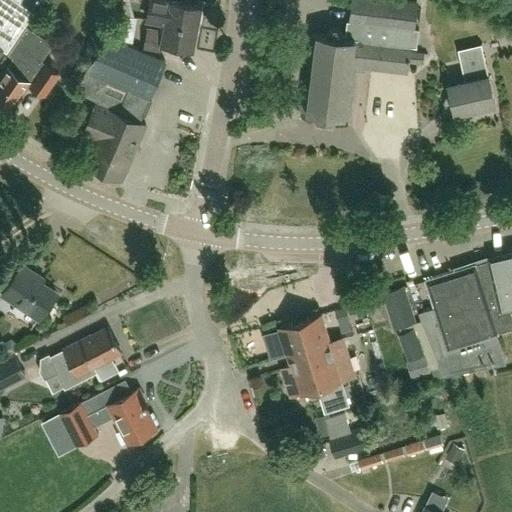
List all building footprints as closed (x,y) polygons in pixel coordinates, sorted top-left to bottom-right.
[(6,53),(34,13),(14,0),(0,0),(0,53),(2,50),(6,53)] [(149,21),(197,29),(201,7),(169,1),(162,0),(152,0),(151,11),(150,11),(149,21)] [(333,28),(328,32),(327,35),(317,34),(316,35),(311,34),(301,111),(307,111),(306,113),(317,114),(316,120),(333,123),(334,116),(345,118),(345,117),(350,117),(357,67),(408,73),(409,62),(423,64),(424,54),(410,52),(411,47),(416,48),(419,30),(414,29),(417,3),(393,0),(352,0),(350,22),(347,22),(345,35),(344,35),(344,34),(340,29),(333,28)] [(162,31),(148,28),(144,48),(160,51),(161,44),(193,50),(197,29),(164,23),(162,31)] [(22,97),(30,86),(44,95),(58,74),(40,62),(52,45),(27,28),(9,55),(14,58),(0,78),(0,101),(11,109),(20,95),(22,97)] [(152,100),(149,99),(149,97),(165,61),(108,36),(86,71),(85,70),(76,91),(97,100),(83,133),(95,138),(84,163),(122,180),(146,125),(141,123),(152,100)] [(454,113),(494,104),(481,45),(458,50),(463,73),(470,71),(472,79),(447,85),(450,97),(446,98),(444,102),(446,110),(450,113),(454,112),(454,113)] [(511,328),(511,318),(507,305),(511,304),(511,254),(488,261),(489,266),(477,270),(496,334),(511,328)] [(40,320),(57,293),(35,278),(37,274),(22,264),(2,294),(40,320)] [(426,282),(434,308),(418,313),(422,321),(441,369),(444,376),(506,363),(496,334),(477,270),(475,264),(425,281),(426,282)] [(398,326),(415,321),(404,286),(389,291),(383,293),(394,328),(398,326)] [(288,354),(329,342),(320,314),(280,327),(288,354)] [(412,378),(430,372),(441,369),(422,321),(416,323),(415,321),(398,326),(400,333),(414,328),(424,356),(406,361),(412,378)] [(93,366),(121,352),(108,327),(90,336),(90,335),(80,340),(80,339),(63,348),(64,350),(50,357),(49,354),(41,358),(40,370),(44,378),(57,372),(65,387),(96,371),(93,366)] [(342,337),(329,342),(288,354),(291,362),(308,357),(317,387),(340,379),(354,375),(342,337)] [(0,387),(25,375),(14,355),(0,362),(0,387)] [(308,357),(291,362),(292,366),(282,369),(291,396),(304,392),(305,395),(319,391),(325,412),(348,405),(340,379),(317,387),(308,357)] [(127,443),(157,428),(145,405),(148,404),(139,388),(110,403),(104,390),(59,413),(76,446),(99,435),(94,426),(113,416),(127,443)] [(367,426),(328,439),(334,458),(373,445),(367,426)]
